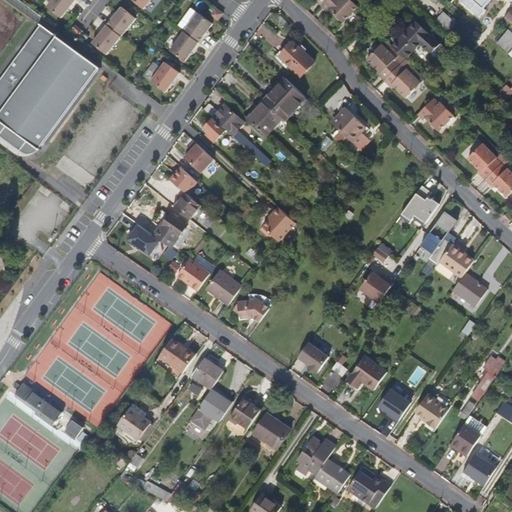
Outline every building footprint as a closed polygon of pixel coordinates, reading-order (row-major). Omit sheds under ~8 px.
[(76,0),(52,0),(48,6),(62,18),(76,0)] [(133,0),(144,9),(151,0),(133,0)] [(359,8),(349,0),(329,0),(324,6),(330,12),(332,11),(345,23),(359,8)] [(484,8),(490,0),(463,0),(463,1),(480,17),(486,10),(484,8)] [(108,25),(122,36),(137,18),(122,7),(108,25)] [(190,22),(198,11),(192,7),(184,18),(190,22)] [(224,13),(216,8),(211,15),(218,20),(224,13)] [(453,19),(442,9),(434,18),(446,30),(451,25),(449,23),(453,19)] [(199,42),(213,23),(198,12),(184,31),(199,42)] [(27,151),(35,146),(95,64),(36,21),(0,70),(0,135),(19,149),(27,151)] [(442,46),(416,22),(407,32),(390,51),(398,58),(404,64),(405,64),(421,46),(433,56),(442,46)] [(83,31),(76,25),(72,30),(80,35),(83,31)] [(108,25),(93,43),(107,54),(122,36),(108,25)] [(511,32),(509,30),(498,44),(511,56),(511,32)] [(199,42),(184,31),(170,49),(185,61),(199,42)] [(280,56),(300,77),(314,62),(294,42),(280,56)] [(390,51),(384,45),(380,49),(394,62),(398,58),(390,51)] [(440,59),(446,52),(446,49),(442,46),(433,56),(437,59),(440,59)] [(394,62),(380,49),(366,64),(379,76),(379,79),(384,84),(404,64),(398,58),(394,62)] [(179,72),(165,62),(151,80),(166,91),(179,72)] [(406,102),(424,83),(405,64),(404,64),(384,84),(391,91),(392,89),(406,102)] [(281,116),(303,94),(282,74),(260,96),(279,114),(281,116)] [(505,103),(511,95),(511,89),(507,86),(498,97),(505,103)] [(263,131),(279,114),(260,96),(244,113),(263,131)] [(453,119),(440,106),(438,107),(433,103),(418,119),(424,124),(426,123),(438,134),(453,119)] [(245,123),(226,105),(219,112),(210,104),(205,109),(233,135),(245,123)] [(368,128),(348,109),(334,124),(339,130),(353,143),(368,128)] [(225,131),(213,119),(205,127),(209,131),(207,134),(215,142),(225,131)] [(353,143),(339,130),(333,136),(341,144),(342,143),(349,150),(355,144),(353,143)] [(0,142),(16,154),(24,155),(30,153),(33,149),(35,146),(27,151),(19,149),(0,135),(0,142)] [(244,146),(249,150),(253,146),(255,145),(250,140),(244,146)] [(202,172),(215,159),(196,141),(190,147),(193,150),(191,153),(186,158),(202,172)] [(476,141),(462,151),(466,156),(480,146),(476,141)] [(263,155),(253,146),(249,150),(259,159),(263,155)] [(486,180),(505,161),(500,156),(496,160),(481,146),(467,160),(481,174),(481,175),(486,180)] [(263,155),(259,159),(267,167),(272,162),(264,154),(263,155)] [(507,198),(511,192),(511,175),(506,171),(510,166),(505,161),(486,180),(492,186),(493,185),(507,198)] [(201,186),(184,171),(174,183),(183,190),(192,197),(201,186)] [(422,187),(401,215),(411,222),(413,219),(415,216),(425,224),(439,205),(432,200),(431,201),(429,204),(426,201),(428,198),(431,194),(422,187)] [(187,216),(198,202),(192,197),(183,190),(171,203),(187,216)] [(279,241),(297,223),(279,206),(273,213),(275,214),(263,226),(279,241)] [(342,210),(338,206),(333,210),(337,214),(342,210)] [(168,245),(186,220),(170,209),(159,224),(157,223),(151,233),(168,245)] [(441,261),(454,244),(446,238),(460,219),(446,210),(422,244),(433,252),(429,256),(439,264),(441,261)] [(354,214),(349,211),(345,216),(350,220),(354,214)] [(511,218),(506,213),(503,216),(508,222),(511,218)] [(411,222),(401,215),(399,218),(409,224),(411,222)] [(415,216),(413,219),(423,227),(425,224),(415,216)] [(464,276),(477,259),(454,244),(441,261),(464,277),(464,276)] [(387,261),(391,249),(379,245),(375,256),(387,261)] [(252,249),(247,254),(258,263),(262,258),(252,249)] [(265,258),(261,262),(268,267),(271,263),(265,258)] [(211,274),(191,259),(178,276),(198,291),(211,274)] [(230,306),(244,286),(221,270),(207,290),(230,306)] [(371,273),(359,289),(378,303),(392,284),(385,279),(383,281),(378,278),(371,273)] [(486,292),(464,276),(464,277),(452,293),(474,309),(486,292)] [(260,322),(271,308),(263,303),(257,304),(256,300),(240,303),(235,310),(242,314),(242,320),(255,319),(260,322)] [(465,342),(476,326),(470,321),(462,332),(462,333),(459,337),(465,342)] [(185,372),(198,355),(187,348),(185,350),(176,344),(165,358),(185,372)] [(329,357),(310,344),(300,358),(311,366),(309,369),(317,375),(329,357)] [(387,371),(365,355),(347,380),(357,388),(362,381),(374,389),(387,371)] [(483,367),(489,371),(497,359),(504,364),(506,361),(498,356),(496,358),(491,355),(483,367)] [(214,387),(226,371),(206,357),(195,374),(214,387)] [(185,372),(165,358),(161,364),(181,378),(185,372)] [(479,401),(504,364),(497,359),(489,371),(472,396),(479,401)] [(337,360),(331,369),(336,372),(342,364),(337,360)] [(342,364),(336,372),(342,377),(348,368),(342,364)] [(7,384),(13,388),(15,388),(16,386),(16,385),(16,384),(11,380),(7,384)] [(50,421),(58,409),(18,381),(17,383),(16,384),(16,385),(16,386),(15,388),(13,388),(11,390),(10,392),(50,421)] [(202,388),(193,382),(188,388),(198,394),(202,388)] [(511,390),(511,388),(508,386),(502,394),(507,397),(511,390)] [(391,417),(398,422),(412,403),(391,388),(379,406),(388,412),(392,415),(391,417)] [(222,420),(234,403),(213,389),(192,418),(206,428),(214,415),(222,420)] [(438,427),(452,408),(430,393),(418,410),(429,418),(428,421),(438,427)] [(250,428),(264,409),(258,405),(254,403),(255,401),(248,396),(232,418),(239,423),(241,421),(250,428)] [(467,418),(474,407),(472,406),(474,402),(471,401),(462,415),(467,418)] [(509,419),(511,414),(511,406),(505,402),(498,412),(509,419)] [(140,440),(152,423),(131,408),(120,424),(128,431),(128,432),(140,440)] [(77,427),(79,425),(68,417),(61,427),(71,435),(77,427)] [(290,433),(268,417),(255,436),(277,452),(290,433)] [(468,456),(487,427),(473,417),(467,427),(464,426),(463,427),(453,443),(459,446),(457,449),(468,456)] [(84,432),(77,427),(71,435),(78,440),(84,432)] [(327,461),(338,445),(328,438),(324,443),(321,441),(322,439),(316,434),(310,443),(312,445),(309,450),(306,449),(301,456),(303,458),(299,465),(309,472),(312,469),(319,473),(327,461)] [(134,460),(138,454),(131,449),(127,455),(134,460)] [(485,486),(497,469),(476,455),(462,476),(470,481),(472,478),(485,486)] [(339,494),(351,477),(327,461),(319,473),(315,479),(339,494)] [(377,477),(364,468),(362,472),(375,480),(377,477)] [(380,506),(393,486),(386,481),(385,482),(377,477),(375,480),(362,472),(352,487),(380,506)] [(142,488),(168,501),(172,495),(170,494),(166,492),(148,482),(142,488)] [(174,504),(184,488),(178,484),(172,495),(168,501),(174,504)] [(189,486),(184,493),(190,497),(195,490),(189,486)] [(194,508),(204,494),(197,490),(187,503),(194,508)] [(263,493),(252,509),(256,511),(278,511),(283,506),(263,493)]
